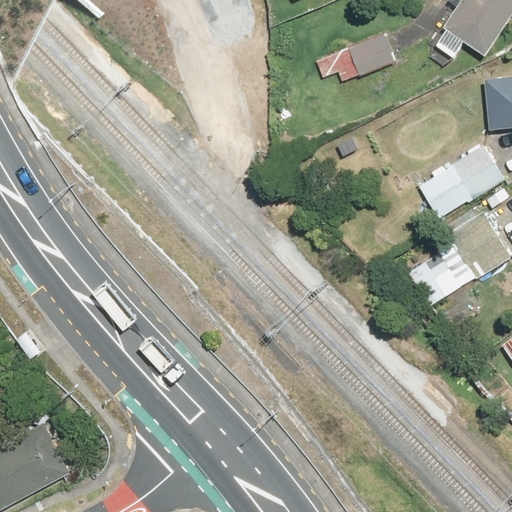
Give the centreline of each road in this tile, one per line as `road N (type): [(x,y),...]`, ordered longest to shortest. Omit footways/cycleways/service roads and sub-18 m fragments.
road 1 (primary): [(224,436),(127,337),(0,170)]
road 2 (residential): [(224,436),(120,511)]
